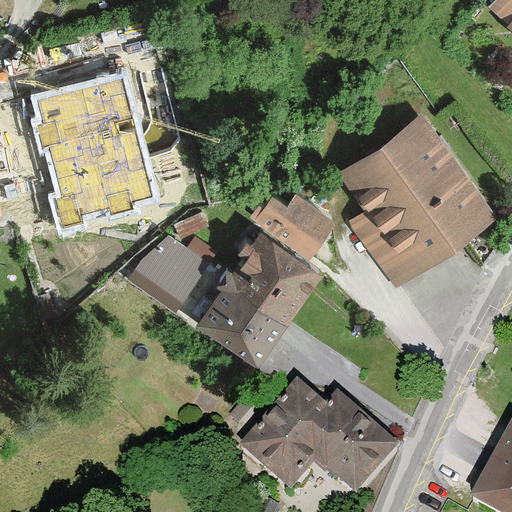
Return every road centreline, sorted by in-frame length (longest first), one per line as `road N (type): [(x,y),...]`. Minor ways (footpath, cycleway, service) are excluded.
road 1 (residential): [(389,511),(511,268)]
road 2 (unknown): [(286,348),(417,453)]
